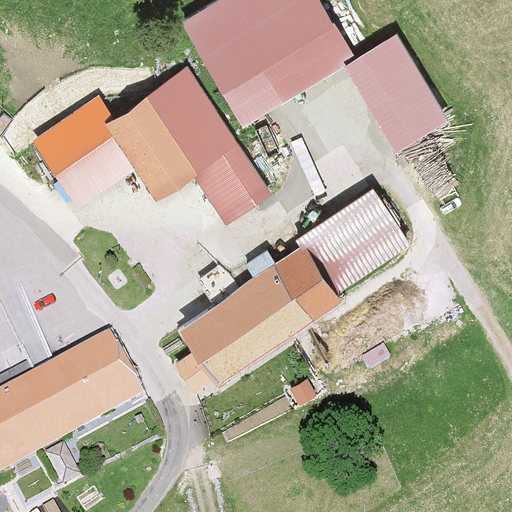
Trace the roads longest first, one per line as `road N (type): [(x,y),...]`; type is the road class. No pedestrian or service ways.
road 1 (track): [(511,405),(382,142),(266,216)]
road 2 (track): [(0,201),(129,322)]
road 3 (track): [(129,322),(266,216)]
